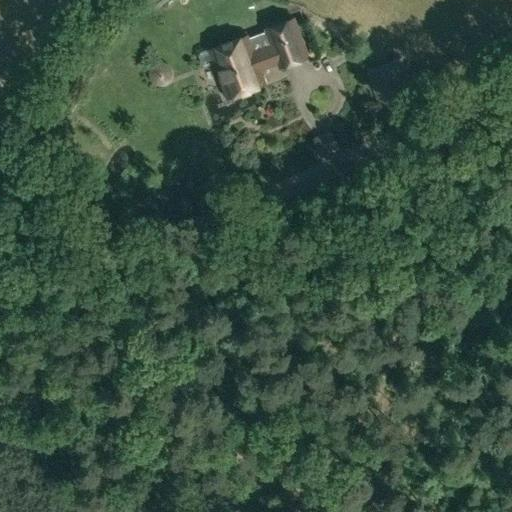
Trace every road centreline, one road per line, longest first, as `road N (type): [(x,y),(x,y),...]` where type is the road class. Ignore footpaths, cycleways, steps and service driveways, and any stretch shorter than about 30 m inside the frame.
road 1 (unclassified): [(0,286),(174,235),(511,92)]
road 2 (track): [(319,511),(382,370),(361,261),(324,168)]
